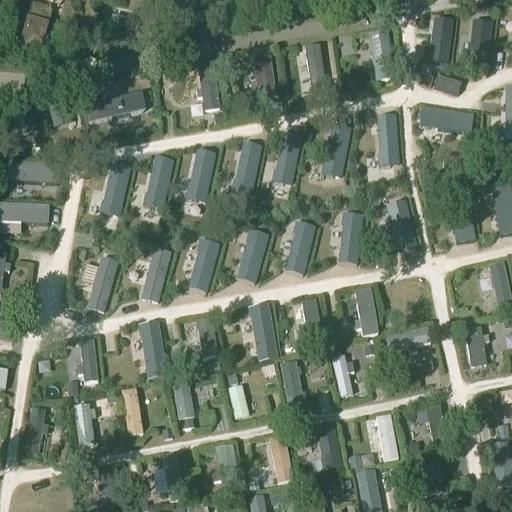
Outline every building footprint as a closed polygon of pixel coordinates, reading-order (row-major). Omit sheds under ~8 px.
[(30,10),(20,46),(38,51),(48,15),(30,10)] [(226,13),(212,10),(210,20),(224,23),(226,13)] [(127,41),(130,29),(111,24),(108,36),(127,41)] [(450,29),(433,27),(428,67),(445,69),(450,29)] [(488,30),(471,29),(467,69),(484,70),(488,30)] [(385,38),(370,41),(377,87),(392,85),(385,38)] [(319,52),(304,54),(311,100),(325,98),(319,52)] [(252,61),(256,89),(250,89),(251,99),(257,98),(258,105),(275,103),(268,59),(252,61)] [(212,69),(198,71),(204,117),(219,115),(212,69)] [(362,84),(350,86),(352,94),(363,92),(362,84)] [(511,93),(503,94),(504,129),(506,129),(506,140),(504,140),(504,144),(511,144),(511,93)] [(45,104),(51,134),(70,130),(64,100),(45,104)] [(140,118),(137,100),(86,111),(89,129),(140,118)] [(280,113),(279,105),(269,107),(270,115),(280,113)] [(11,111),(17,141),(35,138),(29,108),(11,111)] [(468,140),(471,122),(418,115),(421,116),(419,133),(423,134),(423,132),(434,133),(434,135),(468,140)] [(222,129),(221,122),(213,123),(214,130),(222,129)] [(390,168),(398,168),(394,122),(376,123),(379,159),(377,159),(378,171),(390,170),(390,168)] [(333,180),(341,182),(350,137),(333,133),(325,168),(323,168),(321,180),(333,182),(333,180)] [(283,186),(291,188),(300,143),(283,139),(275,174),(273,174),(271,185),(283,188),(283,186)] [(243,196),(251,197),(260,152),(243,149),(235,184),(233,184),(231,195),(242,198),(243,196)] [(197,204),(205,206),(215,161),(197,157),(189,192),(188,192),(185,203),(197,206),(197,204)] [(155,212),(163,214),(173,169),(155,165),(148,200),(146,200),(143,212),(155,214),(155,212)] [(444,168),(443,179),(463,179),(463,168),(444,168)] [(113,218),(120,220),(130,175),(112,171),(105,206),(103,206),(100,217),(112,220),(113,218)] [(59,195),(59,175),(8,172),(7,193),(59,195)] [(91,176),(79,176),(79,191),(91,190),(91,176)] [(499,241),(511,239),(511,211),(508,186),(507,186),(507,189),(490,192),(491,196),(493,196),(495,207),(493,207),(499,241)] [(456,251),(474,248),(465,196),(464,196),(465,199),(448,202),(449,206),(451,205),(452,216),(450,217),(456,251)] [(417,255),(406,210),(398,212),(398,210),(386,213),(389,225),(391,224),(400,259),(417,255)] [(0,233),(46,235),(47,215),(0,213),(0,233)] [(386,220),(366,220),(365,246),(386,247),(386,220)] [(357,271),(361,225),(354,225),(354,222),(342,221),(341,233),(343,234),(339,269),(357,271)] [(302,281),(314,237),(306,235),(307,233),(295,230),(292,241),(294,242),(285,277),(302,281)] [(254,290),(266,246),(258,244),(259,242),(247,239),(244,250),(246,251),(237,286),(254,290)] [(206,299),(218,254),(210,252),(211,250),(199,247),(196,259),(198,259),(189,294),(206,299)] [(170,260),(154,256),(141,303),(157,308),(170,260)] [(500,265),(487,268),(496,310),(509,307),(500,265)] [(116,271),(101,266),(88,314),(103,318),(116,271)] [(406,285),(410,306),(406,307),(408,318),(412,317),(414,325),(425,322),(418,283),(406,285)] [(353,295),(358,323),(353,324),(355,334),(360,333),(361,340),(376,337),(368,292),(353,295)] [(298,304),(303,331),(296,332),(297,339),(304,338),(305,344),(320,341),(314,302),(298,304)] [(275,359),(269,314),(261,315),(260,313),(248,315),(250,326),(252,326),(257,362),(275,359)] [(387,317),(380,319),(382,329),(389,328),(387,317)] [(509,320),(502,321),(504,329),(511,328),(509,320)] [(202,364),(215,362),(209,321),(195,324),(202,364)] [(0,345),(11,347),(14,327),(0,325),(0,345)] [(163,378),(157,332),(149,333),(148,331),(137,333),(138,345),(140,345),(145,380),(163,378)] [(484,368),(481,347),(486,346),(485,340),(480,341),(479,331),(464,334),(470,370),(484,368)] [(390,355),(406,352),(408,357),(416,355),(415,350),(428,347),(425,332),(387,340),(390,355)] [(336,333),(329,334),(331,345),(338,344),(336,333)] [(78,346),(80,368),(76,368),(77,378),(81,378),(82,386),(96,385),(92,345),(78,346)] [(363,351),(365,359),(372,357),(371,349),(363,351)] [(321,359),(313,360),(315,369),(323,368),(321,359)] [(350,366),(344,367),(343,361),(332,364),(340,400),(351,397),(347,378),(353,377),(350,366)] [(421,374),(432,372),(430,363),(419,366),(421,374)] [(280,367),(287,409),(301,407),(293,364),(280,367)] [(234,376),(226,378),(228,387),(236,385),(234,376)] [(73,383),(65,384),(67,397),(74,397),(73,383)] [(186,388),(172,390),(177,424),(180,424),(189,422),(192,422),(186,388)] [(227,393),(234,422),(247,419),(240,390),(227,393)] [(121,395),(127,439),(140,437),(133,393),(121,395)] [(105,398),(107,406),(114,405),(112,396),(105,398)] [(61,406),(54,407),(55,416),(62,415),(61,406)] [(439,408),(424,411),(432,445),(448,441),(439,408)] [(90,447),(88,423),(93,422),(92,413),(87,413),(86,409),(73,410),(77,448),(90,447)] [(389,417),(374,420),(382,466),(396,464),(389,417)] [(36,458),(41,420),(28,418),(23,456),(36,458)] [(191,432),(189,422),(180,424),(181,434),(191,432)] [(338,472),(331,427),(315,430),(322,475),(338,472)] [(505,428),(497,430),(499,440),(507,439),(505,428)] [(161,433),(163,442),(171,441),(170,432),(161,433)] [(281,439),(267,442),(276,487),(290,485),(281,439)] [(296,458),(310,457),(309,445),(295,446),(296,458)] [(415,445),(405,447),(407,458),(417,456),(415,445)] [(511,449),(507,451),(506,446),(488,448),(495,490),(511,487),(511,486),(508,461),(511,460),(511,449)] [(213,452),(217,474),(210,475),(213,486),(219,485),(221,495),(239,492),(230,449),(213,452)] [(176,458),(160,461),(169,507),(184,505),(176,458)] [(360,469),(357,458),(348,460),(350,471),(360,469)] [(436,467),(411,471),(414,490),(440,485),(436,467)] [(378,511),(371,473),(355,476),(361,511),(378,511)] [(99,477),(101,486),(96,487),(98,497),(103,496),(105,511),(119,511),(113,475),(99,477)] [(15,479),(16,494),(47,493),(47,478),(15,479)] [(341,484),(342,492),(350,491),(348,482),(341,484)] [(256,485),(247,486),(248,493),(257,492),(256,485)] [(320,511),(315,487),(298,490),(302,511),(320,511)] [(289,492),(279,494),(281,506),(291,504),(289,492)] [(263,511),(262,499),(247,502),(248,511),(263,511)] [(135,509),(140,511),(145,505),(140,501),(135,509)]
